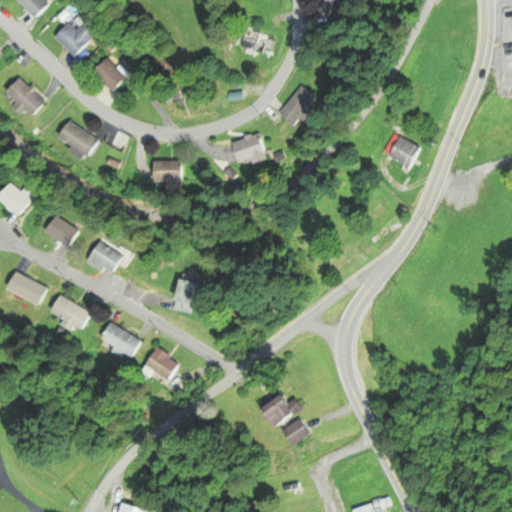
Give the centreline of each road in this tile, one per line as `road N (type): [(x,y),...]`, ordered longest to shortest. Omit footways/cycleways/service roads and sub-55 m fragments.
road 1 (residential): [(0,16),(101,110),(124,124),(178,135),(255,108),(294,49),(300,0)]
road 2 (residential): [(349,317),(410,241),(461,120),(485,24),(482,0)]
road 3 (residential): [(90,511),(158,428),(307,320),(349,317)]
road 4 (residential): [(410,511),(344,362),(349,317)]
road 5 (residential): [(164,325),(0,239)]
